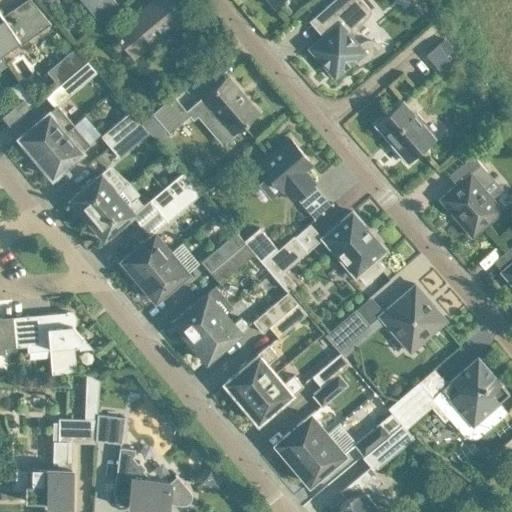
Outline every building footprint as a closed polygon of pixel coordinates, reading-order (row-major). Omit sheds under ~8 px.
[(23,0),(3,14),(0,9),(0,49),(17,37),(21,43),(51,23),(31,0),(23,0)] [(81,0),(98,20),(118,3),(115,0),(81,0)] [(172,0),(152,0),(115,32),(134,55),(171,24),(175,29),(188,18),(172,0)] [(355,59),(359,63),(383,49),(381,45),(379,42),(376,41),(371,40),(367,40),(364,41),(358,44),(351,34),(371,10),(362,0),(331,0),(324,7),(309,20),(322,35),(309,46),(335,76),(355,59)] [(439,69),(449,59),(446,54),(453,49),(445,38),(438,43),(426,53),(439,69)] [(31,158),(30,159),(31,159),(74,123),(57,104),(97,70),(88,59),(46,94),(56,105),(49,110),(45,113),(44,112),(33,121),(34,122),(18,136),(27,146),(23,149),(31,158)] [(152,112),(141,121),(149,131),(158,141),(169,132),(189,115),(193,119),(199,113),(210,126),(223,141),(233,133),(259,111),(227,74),(186,109),(173,94),(152,112)] [(1,116),(9,125),(31,107),(23,98),(1,116)] [(434,136),(403,100),(375,123),(390,140),(393,137),(402,148),(399,150),(408,162),(418,154),(416,152),(431,139),(434,136)] [(131,109),(112,124),(121,135),(114,140),(114,141),(140,120),(131,109)] [(114,141),(109,145),(119,156),(149,131),(141,121),(140,120),(114,141)] [(82,150),(90,143),(74,123),(31,159),(31,160),(32,159),(40,169),(44,166),(52,176),(68,162),(69,164),(80,155),(78,153),(82,150)] [(314,182),(304,169),(312,163),(290,137),(259,163),(262,166),(262,171),(266,176),(270,176),(281,189),(283,187),(293,200),(314,182)] [(439,198),(472,236),(503,209),(476,179),(487,170),(473,153),(448,174),(456,183),(439,198)] [(75,206),(84,220),(130,181),(110,164),(91,180),(90,178),(81,186),(82,187),(70,197),(76,205),(75,206)] [(183,170),(149,199),(158,209),(192,181),(183,170)] [(124,220),(143,204),(136,196),(139,193),(130,181),(84,220),(95,231),(97,229),(103,237),(116,227),(117,228),(125,221),(124,220)] [(167,220),(201,192),(192,181),(158,209),(167,220)] [(357,273),(365,283),(385,266),(377,257),(386,249),(352,210),(322,236),(355,275),(357,273)] [(244,240),(245,241),(255,252),(262,261),(278,248),(259,227),(244,240)] [(129,274),(132,271),(138,278),(171,251),(154,231),(144,240),(142,238),(132,247),(133,249),(122,258),(125,262),(122,265),(129,274)] [(201,261),(210,271),(245,241),(244,240),(236,231),(201,261)] [(294,234),(278,248),(262,261),(288,290),(296,283),(285,271),(309,251),(294,234)] [(210,271),(220,282),(255,252),(245,241),(210,271)] [(511,243),(506,249),(511,255),(511,261),(502,270),(511,282),(511,243)] [(179,278),(188,271),(171,251),(138,278),(144,286),(141,288),(149,297),(152,294),(155,298),(168,287),(170,289),(180,280),(179,278)] [(446,319),(415,283),(378,314),(410,350),(446,319)] [(188,307),(173,320),(190,340),(223,311),(231,305),(214,285),(207,292),(188,307)] [(252,320),(262,331),(269,325),(297,302),(288,290),(252,320)] [(278,336),(306,313),(297,302),(269,325),(278,336)] [(325,334),(339,350),(369,324),(355,308),(325,334)] [(49,346),(51,372),(76,370),(74,344),(88,343),(73,325),(74,322),(75,320),(75,317),(74,315),(73,313),(71,312),(69,311),(13,316),(16,345),(29,344),(29,348),(49,346)] [(223,311),(190,340),(206,360),(248,325),(240,316),(233,323),(223,311)] [(13,316),(0,316),(0,350),(3,350),(3,347),(16,345),(13,316)] [(233,398),(239,398),(241,401),(275,372),(267,363),(277,354),(268,343),(257,352),(258,353),(247,362),(246,361),(239,366),(241,367),(224,381),(227,384),(226,390),(233,398)] [(321,386),(337,372),(349,362),(340,351),(312,375),(321,386)] [(450,397),(439,406),(448,416),(462,433),(466,435),(470,437),(474,437),(478,436),(481,434),(492,424),(508,411),(499,401),(509,392),(478,356),(447,383),(441,387),(441,388),(450,397)] [(294,373),(283,382),(275,372),(241,401),(243,404),(243,409),(250,417),(255,418),(258,421),(274,407),(275,409),(282,403),(280,402),(291,393),(292,394),(303,385),(294,373)] [(313,393),(322,404),(346,383),(337,372),(321,386),(313,393)] [(15,469),(15,487),(25,488),(24,500),(42,500),(42,498),(52,498),(52,501),(70,501),(72,468),(68,468),(68,441),(96,442),(96,439),(97,418),(97,412),(98,401),(99,375),(85,374),(84,400),(83,418),(58,417),(58,421),(52,421),(52,439),(53,439),(52,467),(31,467),(31,469),(15,469)] [(394,402),(388,407),(393,412),(402,423),(433,396),(432,396),(419,380),(394,402)] [(97,418),(96,439),(121,442),(124,416),(97,412),(97,418)] [(310,413),(276,442),(292,462),(327,433),(310,413)] [(382,481),(383,481),(373,469),(413,436),(406,427),(402,423),(389,434),(364,454),(372,463),(339,490),(345,497),(337,511),(381,511),(382,511),(365,492),(380,479),(382,481)] [(380,423),(355,443),(364,454),(389,434),(380,423)] [(309,482),(344,453),(327,433),(292,462),(309,482)] [(171,501),(171,503),(181,504),(184,504),(187,503),(189,501),(191,498),(191,495),(191,492),(190,489),(175,472),(174,473),(177,476),(171,481),(149,478),(142,470),(145,467),(140,460),(137,462),(132,456),(134,454),(135,448),(119,446),(113,491),(129,493),(128,505),(129,505),(129,507),(163,511),(165,511),(166,510),(167,510),(168,501),(171,501)] [(70,511),(88,511),(89,503),(70,503),(70,511)]
